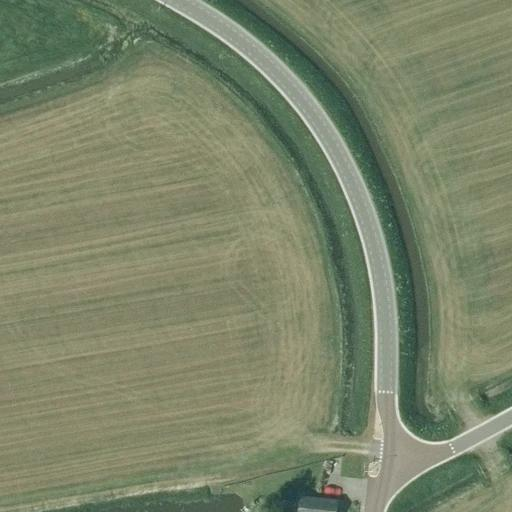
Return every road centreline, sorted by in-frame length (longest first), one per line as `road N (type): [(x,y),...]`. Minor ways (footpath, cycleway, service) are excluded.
road 1 (tertiary): [(393,468),(383,293),(349,181),(286,88),(232,38),(172,0)]
road 2 (unclassified): [(393,468),(450,452),(511,418)]
